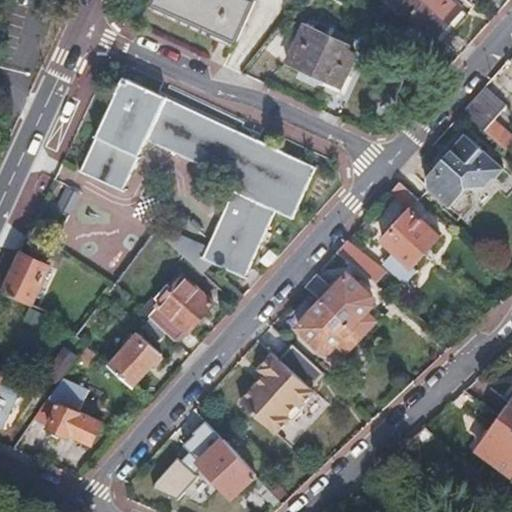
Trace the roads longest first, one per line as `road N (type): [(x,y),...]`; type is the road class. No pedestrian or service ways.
road 1 (residential): [(384,159),(76,502)]
road 2 (residential): [(384,159),(83,30)]
road 3 (residential): [(306,511),(511,313)]
road 4 (tertiary): [(83,30),(0,208)]
road 5 (residential): [(511,22),(384,159)]
